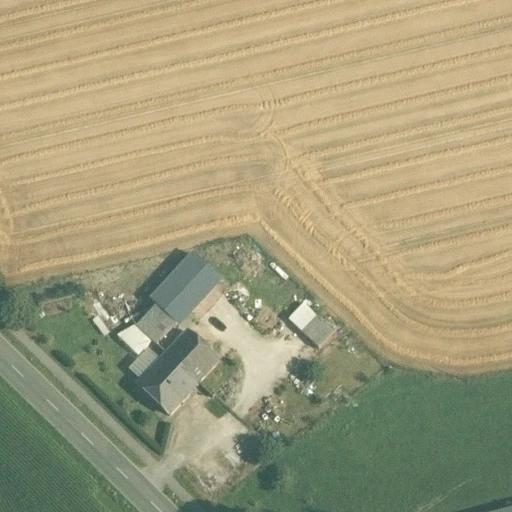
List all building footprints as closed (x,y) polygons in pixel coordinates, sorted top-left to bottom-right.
[(157,308),(176,327),(216,282),(198,264),(157,308)] [(288,324),(318,352),(334,336),(304,307),(288,324)] [(152,344),(156,347),(176,327),(157,308),(136,330),(152,344)] [(119,338),(140,356),(152,344),(136,330),(119,338)] [(142,381),(137,387),(169,418),(197,388),(201,384),(220,364),(187,334),(142,381)] [(132,371),(142,381),(161,361),(150,351),(132,371)] [(201,384),(197,388),(212,402),(216,397),(201,384)]
